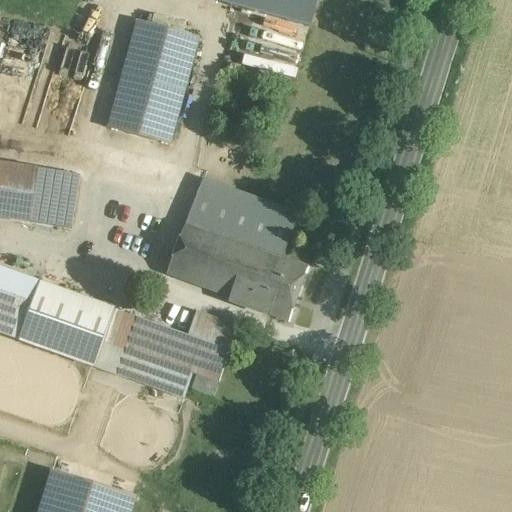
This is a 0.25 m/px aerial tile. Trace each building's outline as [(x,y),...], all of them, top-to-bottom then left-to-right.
[(318,0),(201,0),(310,30),(318,0)] [(176,149),(203,42),(138,25),(111,132),(176,149)] [(244,57),(242,67),(295,77),(297,67),(244,57)] [(0,164),(0,219),(75,231),(83,176),(0,164)] [(202,182),(187,224),(279,258),(282,259),(298,217),(202,182)] [(269,286),(279,258),(187,224),(168,276),(230,299),(239,275),(269,286)] [(309,269),(282,259),(279,258),(269,286),(239,275),(230,299),(269,313),(268,316),(289,324),(309,269)] [(0,269),(0,336),(184,402),(189,389),(216,399),(241,330),(200,315),(191,339),(0,269)] [(147,511),(149,508),(56,475),(42,511),(147,511)]
